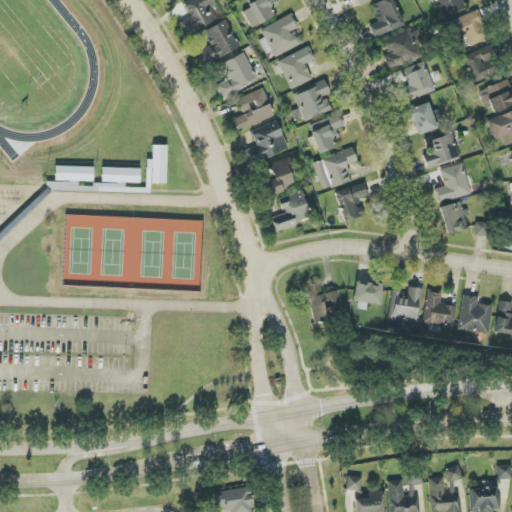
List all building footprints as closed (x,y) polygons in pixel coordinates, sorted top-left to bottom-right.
[(216,21),(210,8),(215,6),(212,0),(188,0),(183,3),(190,17),(180,22),(187,36),(216,21)] [(246,0),(250,9),(243,12),(250,28),(275,17),(271,9),(278,6),(275,0),(246,0)] [(384,0),(371,5),(378,22),(369,26),(374,39),(403,27),(392,0),(384,0)] [(436,0),(444,17),(465,8),(461,0),(436,0)] [(466,38),(469,46),(488,39),(478,11),(449,21),(456,42),(466,38)] [(299,44),(292,31),(298,28),(290,14),(260,30),(264,38),(260,40),(271,60),(299,44)] [(211,47),(199,51),(203,64),(238,51),(227,21),(204,30),(211,47)] [(389,71),(421,57),(409,29),(383,40),(389,54),(383,56),(389,71)] [(474,83),(501,71),(490,45),(462,57),(474,83)] [(312,80),(304,64),(314,60),(308,47),(277,61),(291,90),(312,80)] [(227,81),(216,86),(220,97),(256,83),(245,54),(220,63),(227,81)] [(435,91),(424,62),(402,70),(408,86),(398,90),(403,103),(435,91)] [(331,111),(325,97),(330,95),(324,81),(293,93),(304,122),(331,111)] [(486,114),(511,104),(511,97),(506,81),(477,91),(486,114)] [(274,116),(262,88),(237,99),(244,115),(233,119),(239,131),(274,116)] [(431,113),(428,103),(408,109),(417,135),(438,129),(436,123),(441,121),(438,111),(431,113)] [(511,110),(487,122),(496,140),(501,138),(505,147),(511,143),(511,110)] [(319,154),(338,146),(332,131),(344,126),(339,113),(308,126),(319,154)] [(288,149),(277,121),(251,131),(257,146),(246,150),(251,165),(288,149)] [(452,134),(427,140),(430,154),(423,156),(426,168),(459,160),(452,134)] [(351,181),(346,166),(357,162),(352,148),(312,162),(322,191),(351,181)] [(275,179),(264,183),(269,197),(296,186),(286,159),(270,165),(275,179)] [(444,187),(435,189),(439,203),(471,194),(462,164),(439,171),(444,187)] [(4,165),(4,179),(42,180),(43,166),(4,165)] [(55,167),(55,180),(93,182),(94,168),(55,167)] [(102,168),(140,169),(140,183),(102,182),(102,168)] [(79,182),(63,183),(63,191),(79,191),(79,182)] [(367,196),(365,184),(335,191),(342,222),(364,218),(362,206),(360,207),(358,198),(367,196)] [(275,233),(297,227),(296,222),(310,218),(302,191),(278,198),(283,214),(271,218),(275,233)] [(439,208),(447,235),(469,228),(463,210),(462,210),(459,202),(439,208)] [(475,236),(488,236),(488,222),(474,223),(475,236)] [(383,286),(356,281),(352,300),(379,305),(383,286)] [(313,321),(342,317),(338,291),(321,294),(319,284),(307,285),(313,321)] [(421,289),(407,288),(406,293),(391,291),(389,321),(418,323),(421,289)] [(441,291),(425,290),(423,325),(453,327),(455,306),(440,305),(441,291)] [(458,331),(489,334),(492,306),(477,305),(478,297),(462,295),(458,331)] [(511,335),(511,303),(498,302),(494,333),(511,335)] [(462,479),(458,466),(445,470),(449,482),(462,479)] [(409,485),(423,485),(422,472),(408,473),(409,485)] [(346,491),(360,492),(361,478),(347,477),(346,491)] [(428,479),(431,511),(457,511),(455,482),(449,483),(450,494),(444,494),(443,478),(428,479)] [(387,481),(388,511),(419,511),(419,496),(403,497),(403,480),(387,481)] [(229,511),(253,511),(249,487),(211,494),(213,511),(229,509),(229,511)] [(368,492),(368,499),(355,499),(355,511),(382,511),(382,491),(368,492)]
